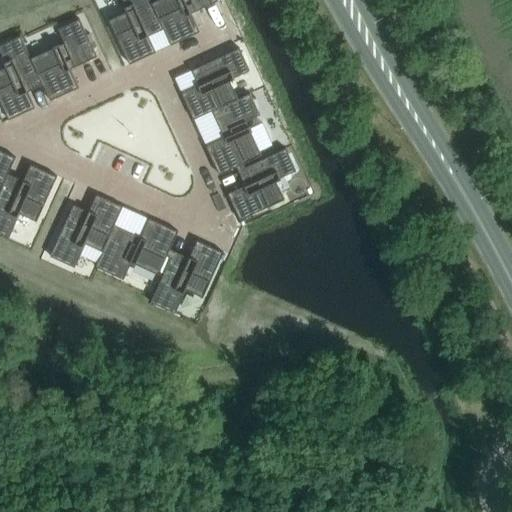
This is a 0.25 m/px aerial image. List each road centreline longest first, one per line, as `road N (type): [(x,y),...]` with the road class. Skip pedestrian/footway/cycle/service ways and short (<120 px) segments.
road 1 (primary): [(327,0),(471,214)]
road 2 (primary): [(471,214),(452,166),(353,0)]
